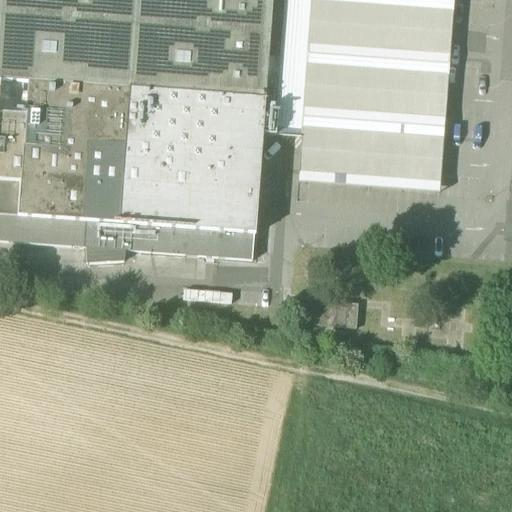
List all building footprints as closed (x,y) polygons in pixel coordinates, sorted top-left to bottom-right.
[(0,0),(0,85),(26,87),(24,119),(16,221),(84,226),(253,239),(254,239),(261,138),(263,121),(271,0),(0,0)] [(285,0),(271,0),(263,121),(277,122),(285,0)] [(285,0),(277,122),(275,139),(301,141),(311,0),(285,0)] [(302,186),(438,196),(440,176),(444,113),(449,53),(452,0),(311,0),(301,141),(298,186),(302,186)] [(26,87),(0,85),(0,116),(24,119),(26,87)] [(24,119),(0,116),(0,220),(16,221),(24,119)] [(277,122),(263,121),(261,138),(275,139),(277,122)] [(16,221),(0,220),(0,245),(83,252),(84,226),(16,221)] [(253,239),(84,226),(83,252),(85,252),(86,267),(123,265),(124,255),(251,264),(253,239)] [(231,297),(183,293),(182,303),(231,307),(231,297)]
